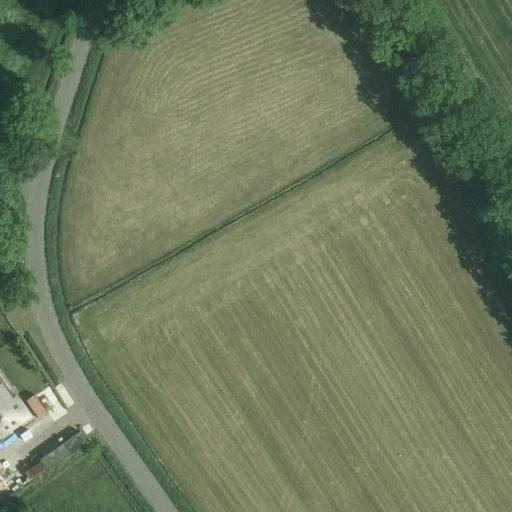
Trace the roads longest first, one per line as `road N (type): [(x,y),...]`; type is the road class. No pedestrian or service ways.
road 1 (unclassified): [(164,511),(73,380),(36,275),(40,175),(94,0)]
road 2 (track): [(395,0),(511,197)]
